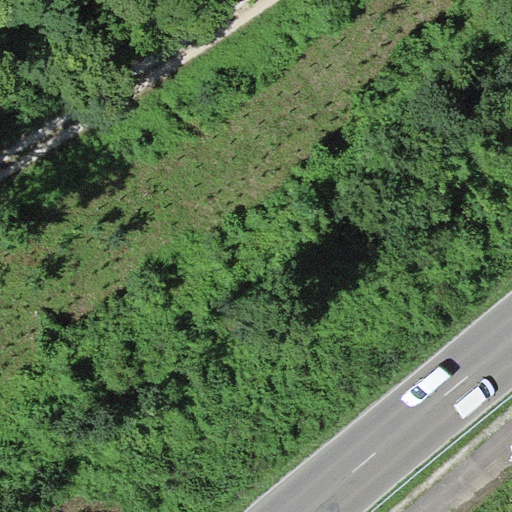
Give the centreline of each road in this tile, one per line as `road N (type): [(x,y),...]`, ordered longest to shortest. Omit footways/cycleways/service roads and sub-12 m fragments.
road 1 (track): [(251,0),(0,176)]
road 2 (primary): [(511,336),(297,511)]
